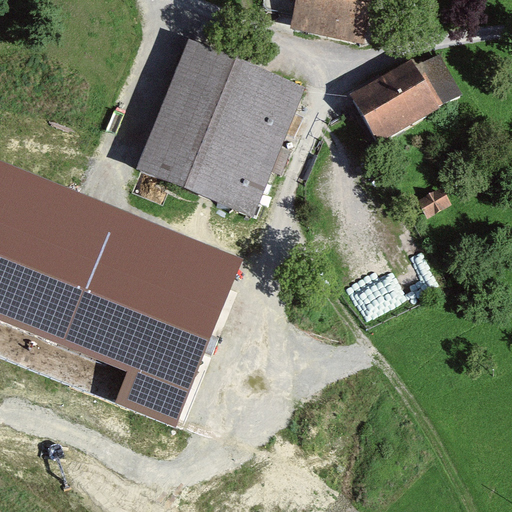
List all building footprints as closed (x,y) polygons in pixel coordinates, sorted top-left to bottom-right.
[(370,48),(378,0),(300,0),(294,33),(370,48)] [(254,226),(305,96),(187,50),(135,180),(254,226)] [(441,110),(462,99),(442,62),(419,74),(416,67),(352,102),(381,153),(445,117),(441,110)] [(430,226),(456,210),(446,192),(419,208),(430,226)] [(368,319),(439,289),(430,268),(359,299),(368,319)]
